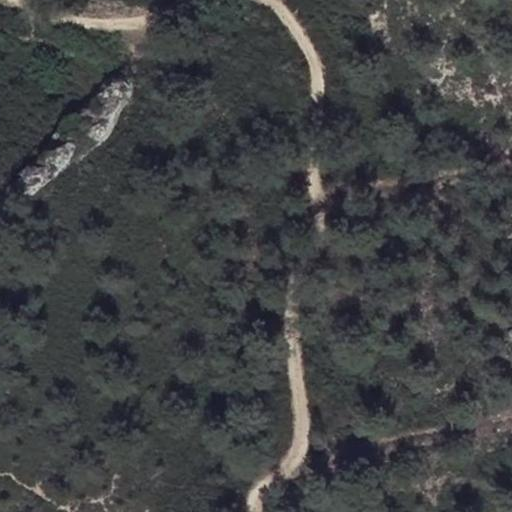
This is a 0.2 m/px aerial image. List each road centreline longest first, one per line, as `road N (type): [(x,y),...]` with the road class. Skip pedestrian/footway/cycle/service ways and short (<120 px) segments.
road 1 (track): [(259,511),(271,475),(306,449),(295,323),(324,78),(289,11),(268,0)]
road 2 (track): [(210,0),(170,17),(70,21),(11,0)]
